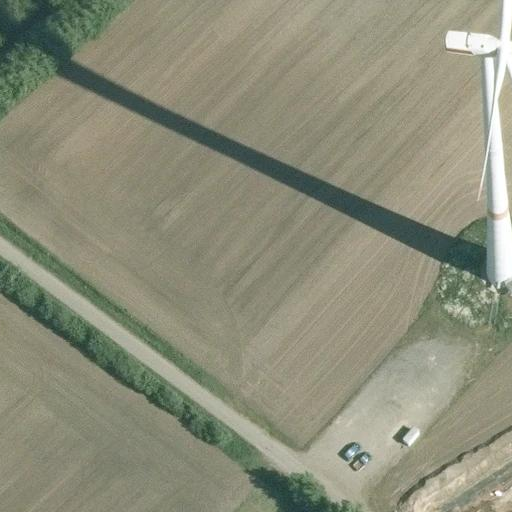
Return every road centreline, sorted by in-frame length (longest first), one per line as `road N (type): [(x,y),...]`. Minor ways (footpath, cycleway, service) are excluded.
road 1 (residential): [(0,224),(388,511)]
road 2 (track): [(462,334),(348,482)]
